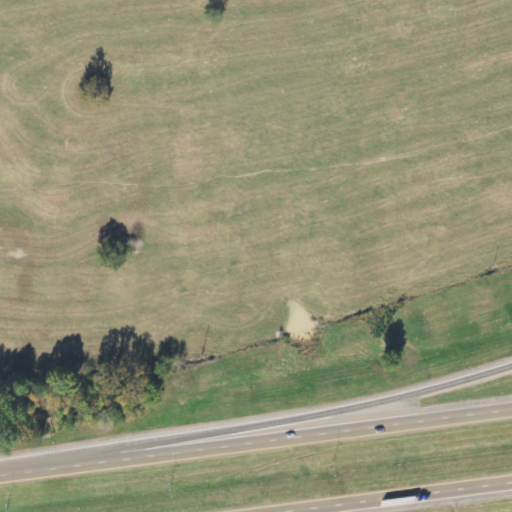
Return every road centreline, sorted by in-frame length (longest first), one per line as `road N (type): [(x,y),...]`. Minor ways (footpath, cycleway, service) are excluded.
road 1 (motorway): [(511,360),(412,391),(0,469)]
road 2 (motorway): [(511,406),(0,473)]
road 3 (motorway): [(271,511),(511,480)]
